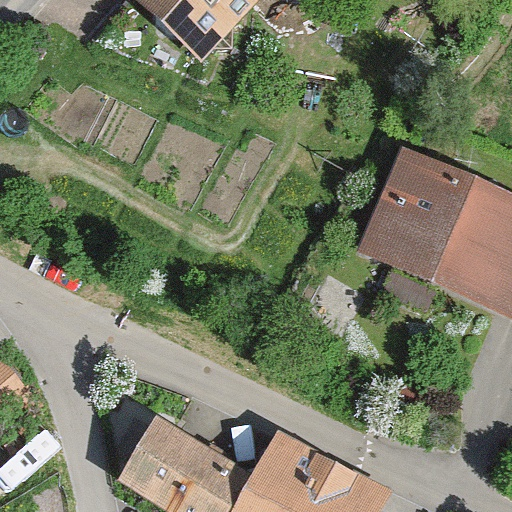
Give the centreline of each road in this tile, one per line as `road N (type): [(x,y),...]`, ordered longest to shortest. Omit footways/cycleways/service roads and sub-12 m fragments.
road 1 (residential): [(38,311),(497,511)]
road 2 (residential): [(38,311),(78,409),(97,511)]
